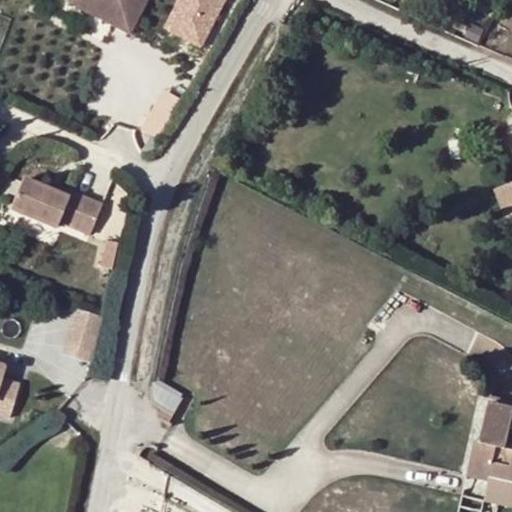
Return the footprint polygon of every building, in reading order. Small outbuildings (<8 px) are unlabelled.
[(70,0),(132,32),(148,0),(70,0)] [(202,50),(227,0),(177,0),(162,30),(202,50)] [(163,88),(143,129),(162,138),(181,97),(163,88)] [(66,199),(48,191),(20,180),(8,209),(55,228),(58,218),(89,231),(100,204),(69,191),(66,199)] [(511,183),(496,190),(509,220),(511,218),(511,183)] [(51,184),(48,191),(66,199),(69,191),(51,184)] [(63,352),(88,361),(103,315),(78,307),(63,352)] [(0,414),(7,417),(18,383),(0,377),(0,371),(2,365),(0,364),(0,414)] [(511,428),(510,428),(511,417),(511,408),(487,403),(479,443),(474,442),(467,475),(489,480),(490,475),(511,479),(511,428)] [(511,508),(511,479),(490,475),(489,480),(484,502),(511,508)]
